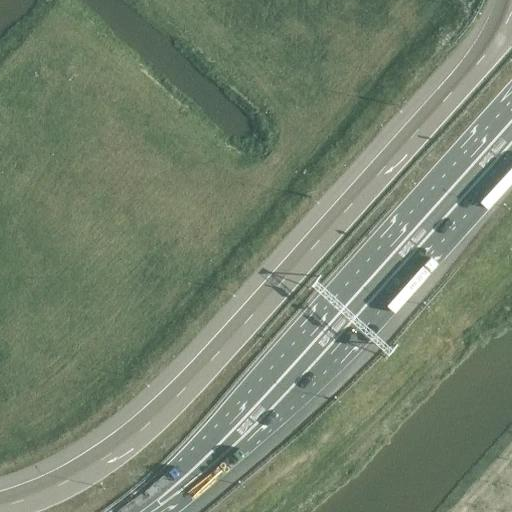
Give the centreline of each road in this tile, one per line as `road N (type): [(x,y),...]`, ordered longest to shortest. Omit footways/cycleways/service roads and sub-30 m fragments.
road 1 (motorway): [(511,9),(420,126),(139,433),(75,479),(0,506)]
road 2 (motorway): [(145,511),(267,402),(511,130)]
